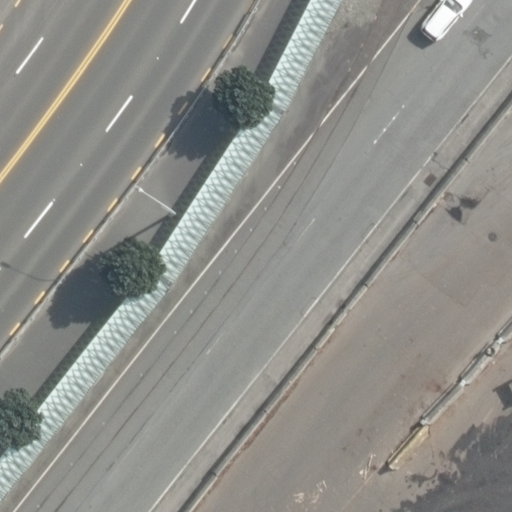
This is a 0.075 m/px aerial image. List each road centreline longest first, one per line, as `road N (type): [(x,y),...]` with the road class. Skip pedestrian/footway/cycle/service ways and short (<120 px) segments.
road 1 (primary): [(194,0),(0,255)]
road 2 (primary): [(0,107),(73,0)]
